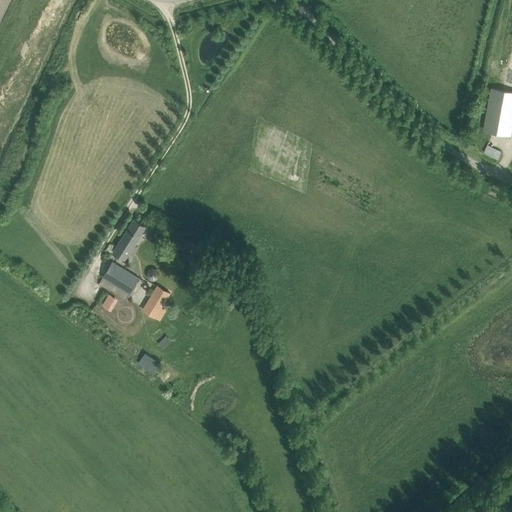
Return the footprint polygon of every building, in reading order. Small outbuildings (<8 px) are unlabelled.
[(510,134),(511,124),(511,91),(491,88),(484,129),(510,134)] [(498,157),(505,142),(491,135),(484,151),(498,157)] [(135,218),(113,252),(124,259),(146,225),(135,218)] [(194,255),(199,245),(180,236),(175,246),(194,255)] [(139,278),(120,267),(112,261),(103,277),(130,294),(139,278)] [(156,317),(171,292),(157,284),(142,309),(156,317)] [(117,299),(109,294),(102,305),(110,310),(117,299)]
